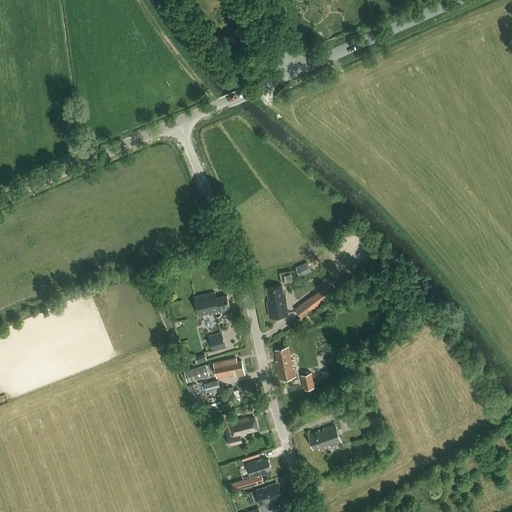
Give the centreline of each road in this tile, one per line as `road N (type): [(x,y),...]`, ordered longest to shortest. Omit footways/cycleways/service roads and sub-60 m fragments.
road 1 (unclassified): [(310,511),(239,269),(178,123)]
road 2 (tertiary): [(0,199),(178,123)]
road 3 (tertiary): [(293,71),(460,0)]
road 4 (tertiary): [(178,123),(293,71)]
